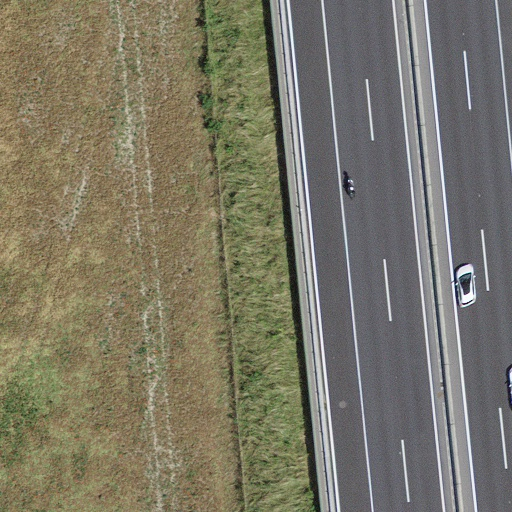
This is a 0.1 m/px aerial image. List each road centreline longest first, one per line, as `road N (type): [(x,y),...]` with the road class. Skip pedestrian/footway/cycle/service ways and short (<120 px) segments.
road 1 (motorway): [(359,0),(410,511)]
road 2 (motorway): [(511,511),(460,0)]
